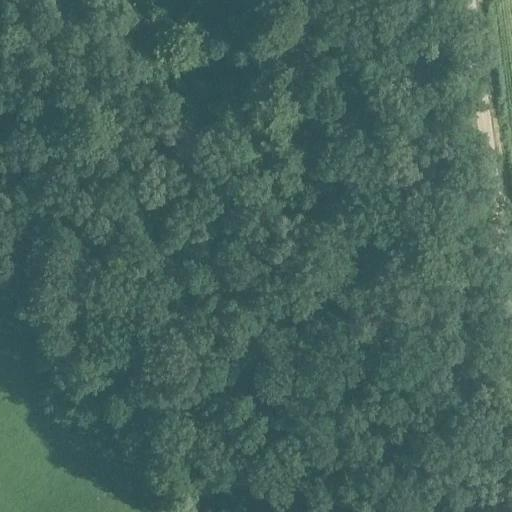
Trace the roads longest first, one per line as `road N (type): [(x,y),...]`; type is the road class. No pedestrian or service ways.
road 1 (track): [(292,511),(211,432),(150,356),(47,98),(31,49),(30,0)]
road 2 (track): [(68,375),(170,293),(207,277),(424,302),(471,340)]
road 3 (track): [(511,329),(469,0)]
road 4 (track): [(94,217),(146,259),(207,277)]
